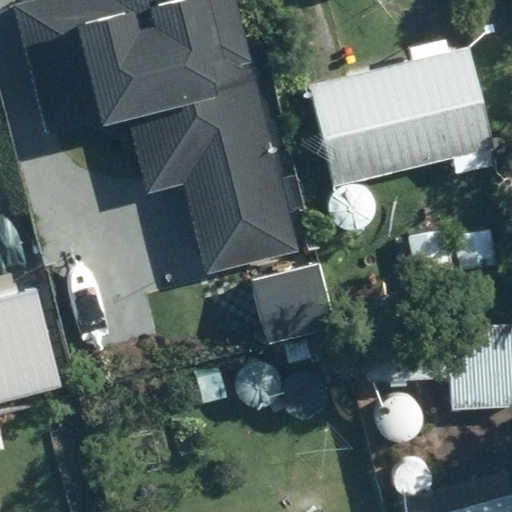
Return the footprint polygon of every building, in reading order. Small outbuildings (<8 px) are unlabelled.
[(127,92),(148,175),(182,167),(204,256),(300,232),(241,0),(15,0),(44,113),(127,92)] [(415,54),(313,78),(338,181),(456,152),(461,173),(490,166),(484,143),(499,139),(475,39),(454,44),(451,31),(412,40),(415,54)] [(488,261),(485,224),(456,226),(459,263),(488,261)] [(0,289),(0,390),(76,372),(52,276),(0,289)] [(511,282),(491,283),(493,313),(511,312),(511,282)] [(511,399),(511,319),(356,328),(358,375),(455,370),(456,403),(511,399)] [(293,356),(316,352),(311,333),(289,337),(293,356)] [(291,364),(288,366),(285,367),(283,363),(281,361),(278,358),(275,356),(271,355),(267,354),(264,354),(260,353),(256,354),(253,355),(249,357),(246,359),(243,361),(241,364),(238,367),(237,370),(236,374),(235,378),(235,381),(235,385),(236,389),(238,392),(239,396),(242,399),(244,401),(247,404),(251,405),(254,407),(258,408),(262,408),(265,408),(269,407),(273,406),(276,404),(279,402),(281,405),(284,408),(287,410),(290,412),(293,413),(297,414),(300,414),(304,414),(307,414),(311,413),(314,411),(317,409),(320,407),(322,404),(324,401),(326,398),(327,394),(327,391),(327,387),(327,383),(326,380),(325,377),(323,374),(321,371),(318,368),(315,366),(312,364),(309,363),(305,362),(301,362),(298,362),(294,363),(291,364)] [(0,407),(0,452),(10,451),(0,407)] [(408,492),(413,511),(511,511),(511,470),(511,466),(408,492)]
